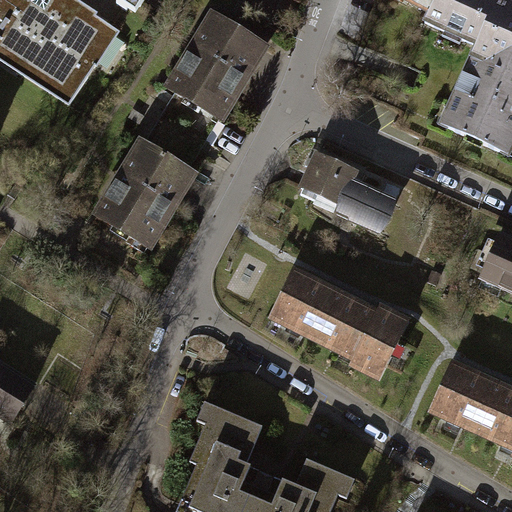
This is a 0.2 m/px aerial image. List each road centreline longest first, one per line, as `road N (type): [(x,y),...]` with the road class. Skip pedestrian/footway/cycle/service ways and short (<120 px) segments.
road 1 (residential): [(184,310),(511,498)]
road 2 (residential): [(291,101),(511,201)]
road 3 (residential): [(291,101),(184,310)]
road 4 (residential): [(184,310),(106,511)]
